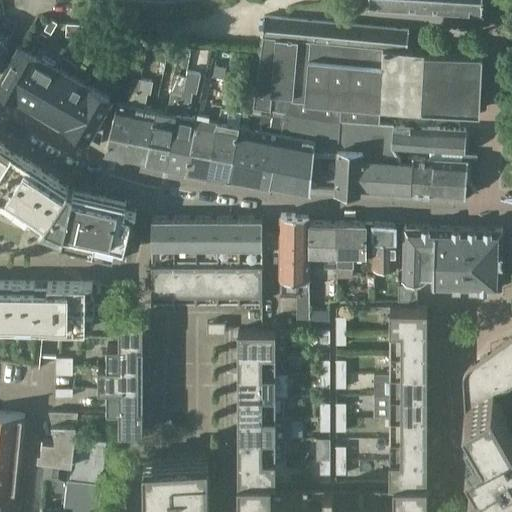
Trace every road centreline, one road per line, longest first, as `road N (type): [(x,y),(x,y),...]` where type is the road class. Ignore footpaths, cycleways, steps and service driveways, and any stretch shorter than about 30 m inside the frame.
road 1 (residential): [(0,108),(127,171),(282,202),(511,208)]
road 2 (residential): [(0,266),(133,278)]
